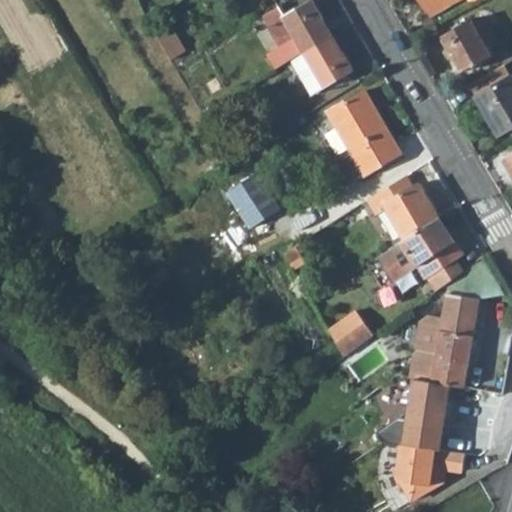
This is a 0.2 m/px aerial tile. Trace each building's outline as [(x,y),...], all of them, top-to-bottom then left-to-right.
[(311,0),(307,0),(281,16),(275,6),(259,16),(282,53),(286,51),(290,58),(302,50),(331,33),(311,0)] [(419,0),(428,14),(452,0),(419,0)] [(498,37),(482,11),(441,36),(461,71),(489,54),(484,45),(498,37)] [(153,32),(169,59),(185,50),(169,23),(153,32)] [(323,86),(352,70),(331,33),(302,50),(323,86)] [(323,86),(302,50),(290,58),(288,59),(308,95),(323,86)] [(173,66),(199,111),(212,104),(197,79),(205,74),(193,54),(173,66)] [(511,130),(511,74),(474,97),(498,138),(511,130)] [(397,151),(362,90),(325,111),(347,149),(328,159),(342,183),(397,151)] [(238,152),(220,123),(209,130),(226,159),(236,153),(238,152)] [(511,152),(503,158),(511,173),(511,152)] [(290,205),(267,169),(250,179),(273,216),(290,205)] [(402,175),(364,200),(375,216),(386,209),(404,238),(437,216),(416,183),(410,186),(402,175)] [(426,277),(461,254),(437,216),(404,238),(377,256),(392,280),(416,263),(426,277)] [(484,254),(481,255),(449,279),(447,298),(478,305),(479,295),(504,289),(484,254)] [(447,298),(447,299),(443,314),(429,310),(418,343),(410,378),(415,379),(400,471),(415,474),(420,475),(435,475),(441,435),(457,437),(461,408),(446,405),(449,384),(463,386),(478,305),(447,298)] [(345,355),(354,348),(373,335),(355,311),(329,330),(345,355)] [(363,376),(390,357),(380,343),(353,362),(363,376)]
